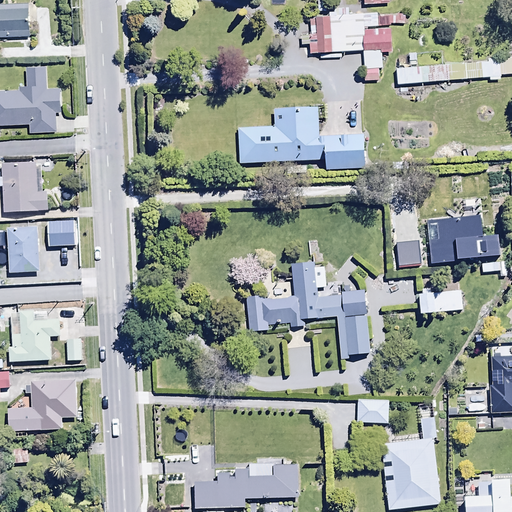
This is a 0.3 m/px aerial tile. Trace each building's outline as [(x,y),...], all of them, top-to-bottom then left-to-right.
[(29,5),(0,6),(0,39),(30,38),(29,5)] [(343,52),(363,51),(364,82),(379,81),(378,69),(382,69),(381,53),(391,52),(390,25),(407,24),(406,12),(344,15),(344,11),(328,12),(328,17),(310,18),(310,36),(300,36),(301,46),(309,46),(309,55),(320,54),(320,59),(343,59),(343,52)] [(396,68),(397,85),(500,78),(500,75),(511,74),(511,55),(487,58),(487,62),(396,68)] [(0,91),(0,126),(29,125),(29,134),(56,134),(55,113),(60,113),(59,89),(46,90),(45,67),(25,68),(26,87),(20,88),(20,91),(0,91)] [(237,130),(238,165),(324,162),(325,172),(364,171),(363,135),(318,137),(317,109),(274,111),(274,128),(237,130)] [(37,165),(2,166),(3,214),(47,213),(47,193),(38,193),(37,165)] [(500,200),(499,166),(487,167),(488,201),(500,200)] [(425,223),(430,265),(500,257),(498,237),(481,239),(477,200),(462,202),(463,219),(425,223)] [(36,228),(6,230),(7,238),(0,238),(0,249),(8,249),(10,275),(44,272),(43,251),(38,251),(36,228)] [(503,264),(482,266),(482,274),(499,273),(500,278),(506,278),(505,264),(511,263),(511,262),(511,257),(503,258),(503,264)] [(265,297),(245,299),(248,333),(269,331),(269,327),(288,325),(288,330),(305,329),(304,321),(318,320),(316,290),(325,289),(324,269),(315,270),(314,264),(291,265),(293,300),(265,302),(265,297)] [(418,296),(420,315),(463,312),(461,292),(430,294),(430,290),(421,291),(421,295),(418,296)] [(364,292),(340,294),(342,318),(366,316),(366,321),(373,320),(374,324),(390,323),(389,311),(366,313),(364,292)] [(8,348),(9,364),(51,362),(50,340),(58,339),(57,312),(10,313),(11,348),(8,348)] [(81,341),(67,341),(68,372),(82,371),(81,341)] [(511,357),(490,358),(491,387),(489,387),(490,414),(511,413),(511,357)] [(0,373),(0,400),(10,400),(9,373),(0,373)] [(7,410),(8,432),(62,431),(61,420),(76,419),(75,382),(30,383),(30,386),(25,387),(25,396),(30,395),(31,410),(7,410)] [(388,402),(357,401),(356,424),(387,425),(388,402)] [(381,446),(388,511),(440,505),(433,440),(436,440),(434,418),(420,419),(422,441),(381,446)] [(194,483),(194,510),(245,509),(245,500),(298,499),(297,465),(272,466),(273,476),(248,477),(248,470),(235,470),(235,478),(230,478),(230,474),(217,474),(217,482),(194,483)] [(478,498),(464,498),(464,511),(511,511),(511,497),(509,498),(509,480),(490,480),(490,483),(478,483),(478,498)]
